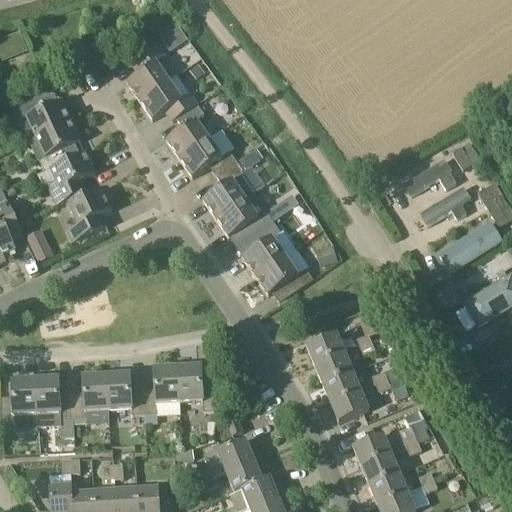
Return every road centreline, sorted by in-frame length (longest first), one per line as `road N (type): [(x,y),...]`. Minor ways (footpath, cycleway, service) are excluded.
road 1 (residential): [(511,457),(321,155),(196,0)]
road 2 (residential): [(346,511),(306,421),(170,227)]
road 3 (residential): [(170,227),(0,310)]
road 4 (residential): [(170,227),(163,189),(103,92)]
